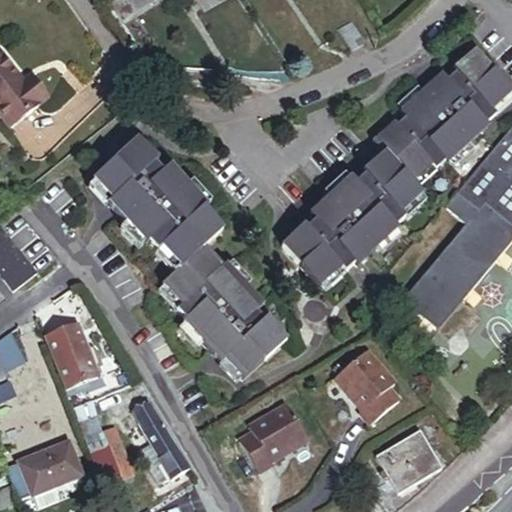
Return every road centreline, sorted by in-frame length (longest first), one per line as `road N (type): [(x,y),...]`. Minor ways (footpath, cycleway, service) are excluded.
road 1 (residential): [(80,0),(147,88),(174,105),(209,112),(254,105),(384,52),(453,0)]
road 2 (residential): [(238,511),(79,265),(0,324)]
road 3 (unknown): [(262,102),(315,216)]
